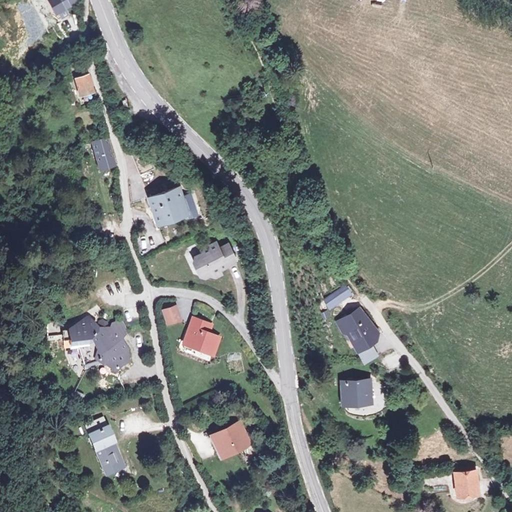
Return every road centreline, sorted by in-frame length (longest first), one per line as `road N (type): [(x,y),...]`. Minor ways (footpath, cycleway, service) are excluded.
road 1 (secondary): [(286,394),(275,249),(258,209),(134,77),(96,0)]
road 2 (track): [(234,0),(269,77),(302,192),(374,309)]
road 3 (residential): [(144,291),(178,441),(211,511)]
road 4 (residential): [(374,309),(511,495)]
road 5 (residential): [(286,394),(243,328),(217,304),(144,291)]
road 6 (residential): [(116,140),(126,235),(144,291)]
road 7 (secondary): [(319,511),(286,394)]
